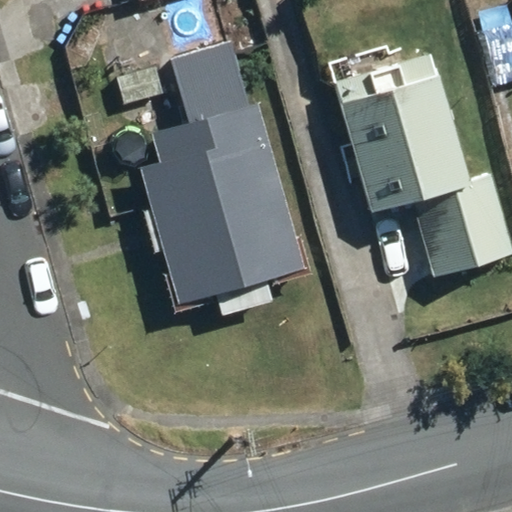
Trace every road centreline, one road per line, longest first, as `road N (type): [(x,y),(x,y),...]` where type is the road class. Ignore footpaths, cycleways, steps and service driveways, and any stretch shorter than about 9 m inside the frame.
road 1 (tertiary): [(511,447),(243,511)]
road 2 (tertiary): [(123,511),(0,491)]
